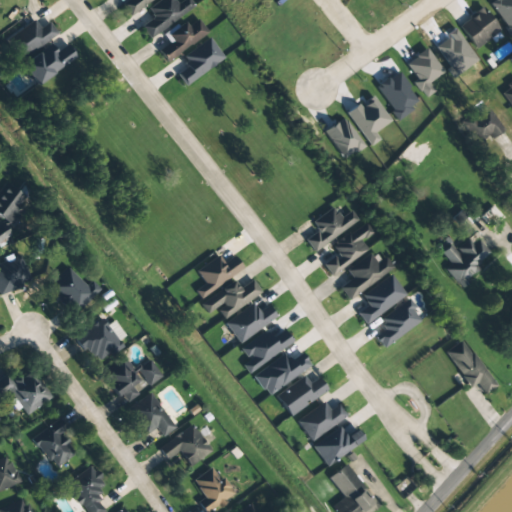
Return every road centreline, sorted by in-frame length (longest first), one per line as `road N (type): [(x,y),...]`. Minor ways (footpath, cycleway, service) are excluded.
road 1 (residential): [(450,482),(381,405),(248,220),(73,0)]
road 2 (residential): [(165,511),(32,331)]
road 3 (residential): [(312,91),(435,0)]
road 4 (tertiary): [(424,511),(511,415)]
